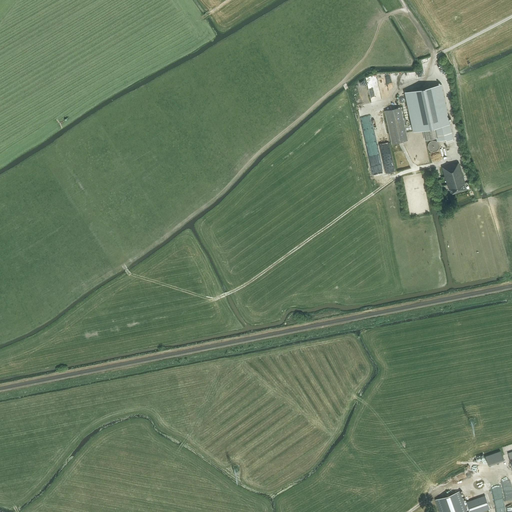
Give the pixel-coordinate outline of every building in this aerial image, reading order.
[(436,138),(437,141),(446,139),(447,142),(454,141),(441,84),(405,92),(413,131),(423,129),(425,140),(436,138)] [(385,111),(392,144),(408,140),(401,108),(385,111)] [(439,147),(439,144),(438,142),(435,141),(433,140),(430,142),(428,144),(428,146),(429,149),(430,151),(433,152),(436,151),(438,150),(439,147)] [(381,151),(385,171),(395,169),(391,149),(381,151)] [(451,194),(466,190),(464,183),(465,183),(459,163),(454,164),(442,167),(449,190),(450,190),(451,194)] [(489,466),(504,460),(500,451),(485,456),(489,466)] [(481,511),(490,509),(485,495),(466,502),(469,511),(467,511),(460,491),(436,500),(440,511),(481,511)]
